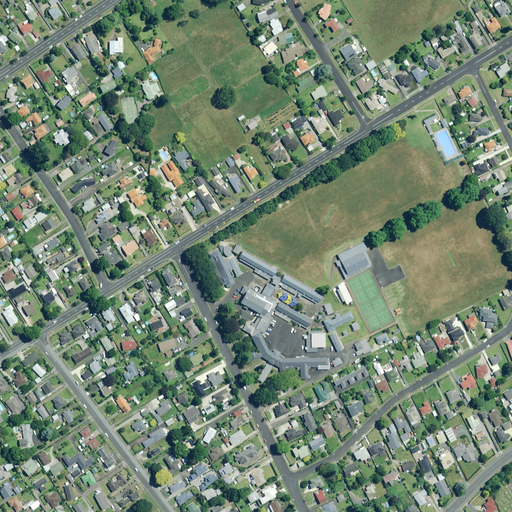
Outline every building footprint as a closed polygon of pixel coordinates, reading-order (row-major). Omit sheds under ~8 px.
[(501,17),(505,15),(506,15),(510,13),(509,12),(501,0),(500,0),(493,5),(501,17)] [(245,8),(242,3),(237,7),(240,12),(245,8)] [(323,4),(322,10),(320,9),(317,13),(319,14),(318,16),(325,20),(329,14),(330,5),(323,4)] [(38,16),(31,5),(26,8),(27,10),(25,12),(30,21),(38,16)] [(62,14),(57,6),(52,10),(51,9),(48,11),(54,20),(62,14)] [(257,14),(259,23),(262,22),(262,23),(265,22),(265,21),(269,20),(277,16),(273,8),(265,12),(257,14)] [(500,27),(494,17),(487,22),(489,24),(486,26),(490,33),(500,27)] [(275,21),(274,19),(270,21),(271,23),(269,24),(273,30),(271,31),(274,36),(283,30),(280,26),(281,26),(277,19),(275,21)] [(339,29),(333,19),(324,24),(326,28),(330,26),(333,32),(339,29)] [(34,28),(27,20),(24,23),(25,24),(19,28),(25,35),(34,28)] [(462,30),(460,27),(456,21),(452,24),(457,33),(462,30)] [(475,22),(474,21),(470,24),(473,29),(478,26),(476,21),(475,22)] [(13,22),(9,25),(10,26),(9,27),(11,29),(12,29),(14,32),(19,30),(13,22)] [(22,40),(12,32),(8,37),(18,45),(22,40)] [(478,39),(480,37),(477,32),(468,37),(475,49),(482,45),(478,39)] [(293,41),(291,33),(278,37),(280,45),(293,41)] [(454,34),(449,37),(447,39),(451,45),(453,43),(454,45),(459,42),(462,47),(461,48),(463,52),(468,49),(463,39),(462,39),(459,33),(455,36),(454,34)] [(9,40),(6,35),(0,39),(0,54),(3,53),(3,54),(8,51),(4,46),(6,45),(5,43),(9,40)] [(91,54),(97,51),(92,35),(84,37),(89,50),(90,50),(91,54)] [(266,40),(262,35),(257,39),(260,44),(266,40)] [(123,52),(123,38),(118,38),(118,41),(109,41),(109,54),(115,54),(115,52),(123,52)] [(438,44),(434,38),(430,41),(433,47),(438,44)] [(160,39),(154,39),(154,45),(155,45),(154,46),(151,48),(150,47),(146,50),(147,51),(142,53),(149,64),(155,61),(152,57),(161,51),(158,47),(158,45),(160,45),(160,39)] [(277,48),(272,42),(263,49),(269,55),(277,48)] [(302,56),(299,43),(289,46),(289,48),(285,49),(285,51),(281,52),(284,63),(291,62),(290,61),(294,60),(292,55),(296,54),(297,57),(302,56)] [(78,44),(70,50),(74,56),(75,55),(80,61),(86,57),(78,44)] [(357,55),(350,44),(340,50),(346,61),(357,55)] [(454,51),(451,46),(443,51),(441,47),(437,50),(442,59),(454,51)] [(427,57),(426,55),(422,57),(427,67),(429,65),(436,70),(440,64),(430,57),(427,57)] [(362,63),(358,57),(346,64),(350,70),(351,70),(355,76),(363,71),(359,64),(362,63)] [(303,61),(302,59),(296,61),(299,69),(296,69),(297,72),(308,69),(305,61),(303,61)] [(396,68),(391,61),(389,62),(387,59),(383,61),(390,72),(396,68)] [(125,66),(121,60),(116,63),(121,70),(125,66)] [(376,66),(373,60),(365,65),(369,70),(376,66)] [(508,70),(504,63),(493,70),(494,71),(495,70),(500,78),(504,75),(503,73),(508,70)] [(391,77),(384,64),(378,67),(386,80),(391,77)] [(64,77),(63,78),(65,82),(66,81),(68,85),(74,81),(72,78),(78,74),(73,67),(70,70),(69,68),(61,73),(64,77)] [(116,79),(123,74),(118,67),(112,71),(115,75),(113,76),(116,79)] [(420,73),(417,68),(411,72),(418,83),(421,80),(420,79),(427,75),(424,71),(420,73)] [(45,73),(42,69),(36,73),(42,84),(48,80),(48,78),(53,75),(49,70),(45,73)] [(402,77),(400,74),(396,76),(402,86),(405,85),(406,87),(411,85),(409,82),(412,81),(409,75),(406,77),(405,75),(402,77)] [(34,82),(30,75),(21,81),(23,85),(24,84),(27,89),(30,87),(29,85),(34,82)] [(314,85),(310,76),(298,83),(300,87),(296,88),(299,93),(307,88),(308,88),(314,85)] [(365,83),(362,78),(355,82),(362,94),(369,90),(368,89),(373,86),(370,80),(365,83)] [(386,82),(380,78),(377,82),(379,84),(378,85),(383,88),(382,90),(386,92),(387,90),(395,95),(398,90),(385,83),(386,82)] [(53,83),(57,88),(63,84),(59,79),(53,83)] [(117,87),(114,80),(99,87),(102,93),(117,87)] [(144,84),(142,85),(143,87),(142,88),(147,99),(148,99),(149,100),(155,97),(154,95),(158,94),(157,92),(159,91),(156,83),(150,85),(147,80),(143,82),(144,84)] [(76,93),(69,84),(67,86),(67,85),(65,87),(72,96),(76,93)] [(327,95),(322,85),(315,89),(316,90),(311,93),(315,100),(320,97),(321,99),(327,95)] [(17,87),(10,86),(9,89),(8,89),(6,98),(9,98),(9,101),(15,102),(16,98),(18,98),(18,96),(14,95),(14,92),(16,93),(17,87)] [(472,93),(468,86),(460,91),(460,92),(458,93),(461,99),(472,93)] [(115,91),(118,96),(121,94),(124,92),(122,87),(115,91)] [(97,98),(93,93),(91,94),(91,93),(79,101),(83,107),(97,98)] [(456,100),(453,94),(443,99),(446,105),(456,100)] [(72,100),(66,95),(63,100),(62,99),(56,106),(63,111),(66,106),(67,106),(72,100)] [(383,97),(378,100),(377,98),(376,99),(373,95),(370,97),(371,100),(368,102),(367,101),(365,103),(370,111),(385,101),(383,97)] [(478,103),(473,97),(467,101),(472,107),(478,103)] [(327,109),(322,101),(317,103),(323,112),(327,109)] [(17,105),(19,108),(16,110),(22,118),(30,112),(25,104),(24,105),(22,102),(17,105)] [(92,117),(90,115),(94,113),(90,108),(83,113),(88,120),(90,119),(92,117)] [(309,122),(310,121),(319,135),(323,132),(322,130),(323,129),(322,128),(327,125),(325,122),(328,120),(321,109),(318,111),(321,117),(317,120),(315,117),(313,118),(312,116),(308,119),(309,122)] [(344,118),(338,110),(333,113),(332,111),(327,114),(335,126),(339,124),(338,121),(344,118)] [(42,121),(36,112),(25,119),(27,123),(32,120),(35,125),(42,121)] [(481,112),(476,112),(476,114),(470,114),(469,121),(481,122),(481,117),(480,117),(481,112)] [(113,128),(103,113),(97,117),(106,131),(113,128)] [(438,118),(435,113),(423,119),(425,124),(438,118)] [(65,123),(61,118),(55,122),(59,127),(65,123)] [(27,125),(24,120),(19,123),(23,128),(27,125)] [(311,125),(307,120),(301,124),(303,128),(307,125),(307,127),(311,125)] [(257,126),(254,121),(247,126),(250,130),(257,126)] [(291,127),(287,122),(282,125),(286,130),(291,127)] [(48,133),(43,124),(34,130),(36,133),(34,134),(38,140),(48,133)] [(69,139),(62,129),(53,135),(56,139),(54,140),(56,143),(58,142),(60,145),(63,143),(64,145),(70,142),(68,139),(69,139)] [(93,138),(88,130),(83,133),(88,141),(93,138)] [(280,140),(275,132),(270,134),(275,143),(280,140)] [(309,136),(307,133),(300,138),(304,145),(308,143),(309,144),(314,141),(313,138),(314,137),(312,134),(309,136)] [(290,141),(287,135),(281,139),(286,147),(294,152),(299,143),(292,139),(290,141)] [(111,156),(114,151),(114,152),(116,149),(115,149),(118,143),(112,140),(109,145),(108,145),(104,152),(111,156)] [(485,152),(487,151),(488,153),(493,150),(497,148),(492,140),(484,144),(485,148),(484,149),(485,152)] [(283,149),(281,150),(280,148),(274,151),(273,150),(268,153),(273,162),(276,160),(277,161),(280,160),(281,162),(288,158),(283,149)] [(188,156),(184,150),(180,153),(179,152),(174,155),(176,156),(174,157),(183,170),(188,167),(183,160),(188,156)] [(484,157),(482,152),(474,156),(476,160),(479,158),(480,159),(484,157)] [(8,156),(6,153),(0,156),(4,163),(12,158),(10,155),(8,156)] [(96,159),(92,155),(87,159),(91,163),(96,159)] [(84,159),(82,156),(78,159),(77,158),(75,160),(76,162),(70,166),(76,174),(84,169),(79,162),(84,159)] [(488,159),(489,161),(486,163),(488,166),(491,164),(492,168),(499,165),(494,156),(488,159)] [(234,165),(230,158),(226,161),(230,167),(234,165)] [(180,175),(172,161),(160,168),(165,176),(166,176),(170,183),(171,182),(175,188),(183,183),(179,175),(180,175)] [(108,174),(110,177),(110,176),(112,179),(115,176),(114,174),(118,171),(112,162),(106,166),(107,168),(101,171),(104,176),(108,174)] [(133,164),(131,162),(122,167),(124,170),(133,164)] [(0,175),(0,182),(17,171),(11,163),(3,168),(6,172),(2,175),(1,174),(0,175)] [(249,170),(247,166),(243,169),(250,180),(254,178),(253,176),(257,173),(253,167),(249,170)] [(220,174),(215,167),(211,170),(215,177),(220,174)] [(73,175),(68,168),(58,174),(62,181),(73,175)] [(506,178),(501,169),(492,174),(495,179),(497,178),(499,181),(506,178)] [(15,182),(17,184),(18,183),(18,184),(26,179),(21,171),(7,180),(10,186),(15,182)] [(140,180),(146,177),(147,176),(146,174),(145,175),(143,172),(137,175),(140,180)] [(226,177),(228,179),(225,180),(227,182),(229,181),(237,193),(240,191),(238,186),(240,185),(238,182),(240,181),(236,176),(233,178),(230,174),(226,177)] [(204,183),(200,176),(194,180),(198,187),(204,183)] [(127,181),(124,177),(119,181),(121,184),(118,186),(121,190),(133,182),(131,179),(127,181)] [(86,186),(96,184),(95,178),(84,180),(79,182),(72,190),(76,194),(82,187),(86,186)] [(216,183),(212,180),(209,184),(216,189),(214,191),(219,195),(221,193),(226,197),(229,193),(216,183)] [(511,189),(511,181),(511,180),(505,184),(504,184),(503,183),(501,184),(491,188),(494,193),(497,192),(499,196),(507,192),(511,189)] [(28,185),(20,190),(19,191),(22,195),(23,194),(25,198),(34,192),(31,188),(31,189),(28,185)] [(140,197),(135,189),(127,193),(131,199),(130,199),(132,203),(133,202),(137,207),(144,203),(142,201),(147,199),(144,194),(140,197)] [(204,197),(200,190),(196,192),(208,213),(213,210),(210,205),(214,203),(209,194),(204,197)] [(15,198),(12,193),(6,197),(9,202),(15,198)] [(30,205),(28,206),(30,209),(42,201),(40,198),(41,198),(41,196),(40,196),(40,194),(39,194),(36,194),(36,196),(28,201),(29,203),(29,204),(30,205)] [(94,201),(92,198),(83,203),(85,206),(81,208),(85,212),(87,210),(88,211),(96,206),(93,202),(94,201)] [(193,208),(194,209),(191,212),(194,217),(204,210),(198,199),(192,202),(195,207),(193,208)] [(172,208),(169,202),(164,205),(167,211),(172,208)] [(110,207),(108,203),(101,207),(104,211),(110,207)] [(24,217),(17,207),(12,211),(18,220),(24,217)] [(47,216),(43,210),(34,216),(35,217),(32,220),(30,217),(23,222),(29,230),(35,225),(34,224),(38,221),(38,222),(47,216)] [(109,217),(105,211),(97,216),(98,218),(95,220),(98,224),(109,217)] [(186,222),(181,212),(171,218),(174,224),(176,223),(177,224),(181,222),(183,224),(186,222)] [(56,225),(52,218),(42,224),(47,231),(56,225)] [(167,218),(164,220),(158,223),(161,229),(163,228),(164,231),(172,227),(167,218)] [(117,227),(120,232),(121,231),(121,232),(130,227),(126,222),(117,227)] [(102,234),(99,235),(102,241),(115,234),(112,228),(109,229),(106,224),(100,227),(102,230),(100,231),(102,234)] [(139,229),(136,224),(129,229),(131,234),(139,229)] [(14,229),(12,226),(3,232),(5,235),(14,229)] [(145,232),(144,230),(140,232),(147,243),(146,244),(148,247),(156,242),(149,230),(145,232)] [(233,241),(229,233),(223,236),(227,244),(233,241)] [(121,239),(118,235),(112,239),(114,243),(121,239)] [(59,244),(56,238),(47,244),(48,246),(45,248),(48,251),(59,244)] [(127,257),(131,254),(130,254),(134,252),(133,251),(138,248),(133,241),(122,248),(127,257)] [(109,249),(105,243),(97,248),(101,253),(106,250),(106,251),(109,249)] [(374,265),(363,243),(334,257),(345,279),(374,265)] [(232,255),(227,245),(223,247),(222,246),(219,247),(222,253),(223,252),(224,254),(227,257),(232,255)] [(241,248),(236,245),(232,252),(238,255),(241,248)] [(232,281),(215,247),(205,252),(222,286),(232,281)] [(10,252),(7,248),(1,252),(3,257),(2,257),(5,261),(12,256),(9,252),(10,252)] [(276,267),(242,248),(238,256),(254,265),(251,269),(269,279),(276,267)] [(120,261),(114,250),(108,253),(103,256),(109,266),(112,264),(113,265),(120,261)] [(64,258),(61,252),(47,261),(49,264),(57,259),(58,262),(64,258)] [(240,271),(232,255),(226,258),(234,274),(240,271)] [(77,263),(75,260),(66,266),(67,267),(63,269),(66,273),(69,271),(70,273),(77,269),(75,265),(77,263)] [(37,274),(31,265),(22,271),(26,278),(28,276),(30,279),(37,274)] [(173,285),(177,283),(168,267),(161,270),(163,273),(162,274),(169,288),(170,290),(168,291),(171,296),(177,293),(173,286),(173,285)] [(16,278),(12,270),(4,274),(5,275),(2,277),(6,283),(16,278)] [(59,278),(54,270),(48,274),(52,282),(59,278)] [(321,293),(283,271),(276,283),(297,295),(299,292),(316,302),(321,293)] [(89,287),(84,279),(79,282),(84,290),(89,287)] [(151,292),(153,291),(154,293),(156,291),(157,293),(160,291),(159,289),(160,288),(155,279),(149,283),(152,287),(149,289),(151,292)] [(274,286),(265,282),(259,292),(268,297),(274,286)] [(275,303),(242,283),(238,290),(241,292),(236,301),(255,312),(248,324),(258,329),(262,332),(271,317),(268,315),(275,303)] [(345,293),(341,284),(334,287),(339,296),(345,293)] [(67,295),(69,297),(70,298),(76,294),(71,285),(68,287),(67,286),(64,288),(68,295),(67,295)] [(45,307),(47,306),(52,303),(51,302),(57,298),(55,295),(53,296),(51,292),(48,294),(45,290),(41,292),(41,291),(38,293),(39,296),(41,295),(46,303),(44,304),(45,307)] [(133,299),(135,302),(137,305),(142,302),(143,304),(147,302),(146,300),(148,299),(145,295),(143,291),(135,296),(136,297),(133,299)] [(175,295),(176,296),(177,297),(180,295),(181,296),(182,297),(174,302),(173,300),(164,305),(170,315),(175,312),(173,310),(170,312),(169,310),(172,308),(177,306),(178,308),(186,303),(184,300),(185,299),(182,295),(180,292),(175,295)] [(24,300),(22,296),(15,300),(18,304),(24,300)] [(509,306),(508,303),(509,303),(509,302),(511,300),(511,299),(511,298),(511,296),(505,298),(504,297),(499,300),(504,311),(510,308),(509,306)] [(36,305),(33,300),(30,302),(30,303),(23,308),(28,316),(31,315),(32,316),(35,314),(34,313),(37,311),(34,306),(36,305)] [(310,318),(278,300),(273,308),(305,327),(310,318)] [(332,310),(327,301),(321,304),(325,313),(332,310)] [(130,309),(127,303),(121,306),(121,307),(118,309),(128,324),(133,321),(130,317),(133,315),(129,309),(130,309)] [(10,326),(16,322),(15,321),(18,320),(11,309),(13,308),(10,305),(7,307),(8,307),(5,309),(6,311),(2,313),(10,326)] [(191,309),(190,309),(189,307),(181,312),(182,315),(183,314),(186,318),(193,314),(192,312),(193,311),(191,309)] [(100,312),(103,317),(104,319),(106,321),(108,320),(110,323),(115,320),(108,308),(100,312)] [(491,310),(480,309),(479,316),(483,317),(482,321),(486,321),(486,328),(493,328),(494,322),(496,323),(496,315),(491,314),(491,310)] [(325,329),(351,316),(348,310),(328,319),(327,317),(321,320),(325,329)] [(152,331),(156,330),(158,329),(158,330),(157,331),(157,333),(164,330),(159,317),(160,317),(158,313),(152,316),(155,323),(149,325),(152,331)] [(478,322),(473,313),(467,316),(469,319),(463,321),(468,331),(475,328),(474,326),(476,325),(476,323),(478,322)] [(137,321),(138,320),(140,324),(143,323),(141,319),(137,314),(133,316),(137,321)] [(98,316),(96,317),(95,317),(86,323),(90,328),(91,327),(92,330),(96,328),(98,332),(104,329),(98,321),(100,320),(98,316)] [(200,333),(192,319),(183,324),(186,329),(187,328),(189,333),(187,334),(190,339),(200,333)] [(361,334),(354,320),(347,323),(355,338),(361,334)] [(270,351),(266,349),(257,331),(258,329),(248,324),(243,321),(239,327),(247,332),(249,333),(257,351),(252,353),(254,358),(259,355),(277,366),(277,370),(283,370),(283,369),(291,368),(291,366),(298,366),(298,378),(305,378),(305,365),(315,365),(315,368),(328,367),(328,356),(280,356),(276,354),(278,351),(272,348),(270,351)] [(459,327),(462,325),(459,321),(451,325),(454,329),(455,331),(449,333),(454,342),(458,340),(457,338),(464,334),(462,330),(461,331),(459,327)] [(84,331),(80,324),(73,328),(74,330),(71,332),(76,339),(85,333),(84,331)] [(322,347),(322,330),(304,330),(304,347),(322,347)] [(340,347),(332,330),(327,333),(335,349),(340,347)] [(62,342),(61,343),(63,346),(65,344),(73,340),(67,331),(60,335),(61,337),(60,338),(62,342)] [(389,341),(385,333),(375,338),(377,344),(384,341),(385,343),(389,341)] [(439,339),(438,336),(433,338),(439,350),(444,348),(445,347),(445,346),(450,343),(446,336),(439,339)] [(109,342),(106,337),(100,340),(107,352),(113,349),(109,342)] [(369,347),(364,337),(351,343),(357,353),(369,347)] [(177,347),(174,338),(157,344),(160,352),(177,347)] [(435,348),(430,340),(424,344),(423,342),(419,344),(425,354),(435,348)] [(135,348),(134,341),(130,342),(130,341),(121,343),(123,351),(135,348)] [(424,355),(417,342),(414,343),(415,345),(417,344),(418,346),(416,347),(418,352),(419,352),(421,356),(424,355)] [(93,354),(89,347),(78,354),(78,353),(72,356),(77,364),(93,354)] [(26,367),(27,366),(28,367),(30,366),(29,365),(40,358),(35,351),(26,358),(26,359),(22,362),(26,367)] [(421,357),(419,352),(413,355),(415,359),(411,361),(415,369),(421,365),(421,364),(425,362),(422,356),(421,357)] [(189,367),(191,365),(192,367),(203,361),(199,353),(189,359),(190,361),(186,363),(189,367)] [(502,360),(499,353),(495,355),(496,357),(494,358),(493,356),(489,358),(493,366),(498,364),(497,362),(502,360)] [(398,362),(400,365),(400,367),(404,365),(408,372),(412,370),(408,362),(409,362),(406,355),(403,357),(404,359),(398,362)] [(340,361),(338,356),(330,360),(333,365),(340,361)] [(116,362),(113,357),(105,361),(108,366),(116,362)] [(102,368),(96,360),(89,365),(91,367),(90,368),(94,374),(102,368)] [(383,373),(378,361),(373,364),(378,375),(383,373)] [(123,375),(126,381),(131,378),(131,379),(134,378),(134,377),(139,374),(134,364),(134,363),(129,362),(128,367),(126,368),(127,372),(123,375)] [(43,370),(37,363),(32,368),(41,377),(46,372),(43,369),(43,370)] [(272,367),(267,364),(257,380),(262,383),(272,367)] [(475,365),(476,368),(475,368),(477,378),(483,377),(483,374),(487,373),(485,365),(481,366),(480,364),(475,365)] [(117,371),(114,366),(105,371),(108,376),(117,371)] [(365,367),(333,382),(335,386),(340,384),(342,389),(347,387),(344,382),(348,380),(350,385),(354,383),(352,378),(355,376),(357,381),(361,379),(359,374),(362,372),(365,377),(369,376),(365,367)] [(384,370),(384,371),(389,382),(398,378),(394,369),(392,370),(391,368),(387,370),(386,369),(384,370)] [(194,375),(191,369),(184,373),(187,379),(194,375)] [(173,372),(171,370),(167,372),(167,371),(163,373),(168,382),(178,376),(175,371),(173,372)] [(213,387),(214,386),(215,389),(218,387),(216,385),(223,381),(220,375),(216,378),(212,370),(206,373),(209,378),(208,378),(209,381),(210,381),(213,387)] [(27,382),(21,371),(15,374),(16,374),(17,376),(16,379),(13,380),(17,387),(27,382)] [(475,382),(471,375),(465,378),(466,380),(460,384),(463,390),(468,387),(469,390),(475,387),(473,383),(475,382)] [(498,384),(497,381),(496,382),(494,378),(489,380),(491,384),(488,385),(490,388),(498,384)] [(105,397),(105,396),(112,392),(104,380),(97,384),(101,389),(100,390),(104,395),(105,397)] [(389,390),(384,380),(375,385),(378,392),(381,390),(383,393),(389,390)] [(50,382),(42,387),(47,394),(52,391),(55,389),(50,382)] [(322,392),(319,385),(313,388),(319,400),(318,401),(319,403),(331,397),(329,393),(327,394),(325,390),(322,392)] [(511,387),(503,394),(508,401),(509,400),(511,403),(511,402),(511,387)] [(43,396),(39,389),(35,392),(39,398),(43,396)] [(227,392),(226,389),(213,396),(214,398),(213,399),(209,401),(211,404),(213,403),(215,405),(222,401),(223,403),(230,399),(228,395),(227,395),(225,393),(227,392)] [(453,394),(451,390),(445,393),(450,404),(453,402),(453,401),(460,398),(457,392),(453,394)] [(371,394),(370,391),(361,394),(366,405),(372,402),(369,395),(371,394)] [(37,400),(32,393),(26,397),(28,399),(25,401),(26,403),(29,401),(31,404),(37,400)] [(189,401),(184,393),(176,398),(178,402),(181,400),(183,405),(189,401)] [(289,400),(290,401),(291,402),(289,403),(292,407),(295,406),(296,406),(299,405),(301,409),(306,406),(303,400),(304,399),(302,394),(295,397),(294,396),(291,397),(290,398),(290,399),(289,400)] [(61,399),(59,396),(53,400),(55,404),(54,405),(58,410),(66,404),(62,398),(61,399)] [(117,399),(115,400),(124,413),(126,412),(126,413),(131,409),(130,409),(121,396),(116,399),(117,399)] [(22,407),(15,397),(11,400),(10,399),(5,402),(13,412),(12,413),(15,418),(21,414),(18,410),(22,407)] [(169,404),(166,399),(159,404),(161,407),(156,410),(159,416),(169,409),(167,405),(169,404)] [(363,410),(359,401),(346,407),(351,418),(358,414),(357,413),(363,410)] [(432,411),(427,401),(422,404),(424,407),(419,409),(422,416),(432,411)] [(446,407),(443,401),(439,403),(438,401),(434,404),(440,416),(444,414),(442,409),(446,407)] [(215,410),(212,404),(203,409),(204,411),(202,412),(203,414),(206,413),(207,415),(215,410)] [(280,405),(280,404),(273,408),(274,411),(277,418),(289,412),(287,408),(283,410),(280,405)] [(46,409),(43,405),(37,410),(44,419),(49,415),(45,410),(46,409)] [(418,414),(414,406),(406,410),(407,412),(405,413),(412,428),(416,426),(416,427),(419,426),(414,417),(418,414)] [(239,409),(233,413),(231,415),(232,417),(235,416),(236,418),(242,414),(239,409)] [(72,418),(74,417),(73,415),(75,414),(73,411),(71,412),(69,410),(63,414),(64,417),(63,418),(65,422),(67,421),(68,424),(74,420),(72,418)] [(499,415),(497,410),(487,414),(491,422),(492,421),(495,427),(502,424),(498,416),(499,415)] [(452,413),(451,411),(445,414),(448,420),(457,415),(455,411),(452,413)] [(304,421),(304,422),(303,423),(305,427),(306,426),(309,432),(317,429),(313,421),(314,421),(313,417),(311,418),(308,412),(305,414),(300,416),(303,421),(304,421)] [(162,422),(157,414),(154,416),(158,424),(162,422)] [(336,416),(338,418),(333,421),(340,433),(345,431),(344,429),(348,427),(346,423),(343,417),(342,417),(340,414),(336,416)] [(246,422),(243,416),(237,420),(236,418),(232,420),(234,422),(230,424),(233,430),(246,422)] [(474,421),(471,416),(466,418),(471,428),(479,424),(477,419),(474,421)] [(165,421),(167,427),(175,422),(172,417),(165,421)] [(399,420),(397,417),(392,420),(398,430),(403,428),(406,433),(410,431),(403,418),(399,420)] [(135,432),(137,430),(137,431),(139,430),(140,432),(145,428),(143,424),(145,422),(143,418),(138,421),(131,425),(135,432)] [(334,432),(329,422),(320,426),(326,439),(333,436),(331,433),(334,432)] [(511,428),(509,422),(502,426),(505,431),(511,428)] [(31,435),(33,435),(32,427),(30,428),(30,424),(22,425),(24,439),(19,440),(20,449),(32,447),(31,442),(32,442),(31,435)] [(396,431),(392,424),(387,427),(390,433),(386,435),(388,440),(389,442),(386,443),(390,451),(393,450),(400,447),(397,439),(396,435),(395,436),(394,432),(396,431)] [(93,433),(88,426),(79,432),(83,438),(79,441),(81,443),(83,442),(84,443),(82,444),(83,447),(86,445),(87,446),(89,445),(92,450),(101,444),(96,437),(90,441),(87,438),(93,433)] [(217,431),(209,427),(205,434),(205,435),(202,440),(208,444),(212,438),(213,438),(217,431)] [(165,436),(161,428),(148,435),(150,438),(142,443),(145,448),(165,436)] [(287,430),(288,432),(285,434),(289,442),(306,434),(304,430),(301,431),(300,430),(296,432),(294,429),(291,431),(290,428),(287,430)] [(456,440),(450,428),(444,431),(450,443),(456,440)] [(504,432),(502,428),(495,432),(500,443),(503,441),(504,443),(508,441),(507,439),(508,439),(505,432),(504,432)] [(245,437),(241,430),(229,436),(231,440),(229,441),(232,445),(239,441),(239,440),(245,437)] [(447,441),(442,431),(438,433),(439,435),(436,437),(440,444),(447,441)] [(409,441),(406,433),(400,436),(404,444),(409,441)] [(325,445),(321,436),(308,443),(312,451),(325,445)] [(385,450),(381,442),(367,448),(371,456),(385,450)] [(470,446),(467,447),(464,442),(457,446),(452,449),(457,459),(462,456),(464,461),(465,460),(466,462),(470,461),(470,462),(475,460),(472,455),(474,454),(470,446)] [(488,445),(486,443),(478,447),(482,455),(486,453),(486,452),(490,450),(489,449),(492,448),(490,444),(488,445)] [(255,455),(258,453),(257,451),(258,451),(255,446),(253,448),(251,445),(247,447),(248,449),(241,452),(240,451),(236,453),(236,454),(234,456),(235,458),(234,459),(236,462),(239,461),(240,464),(243,463),(243,464),(250,460),(249,458),(251,457),(252,457),(255,456),(255,455)] [(307,450),(304,445),(299,448),(299,449),(297,450),(295,448),(291,450),(295,458),(298,456),(300,459),(308,454),(306,450),(307,450)] [(220,450),(218,446),(210,450),(212,453),(208,455),(212,461),(225,454),(221,449),(220,450)] [(420,450),(418,446),(410,450),(412,454),(420,450)] [(102,457),(101,458),(100,458),(103,463),(104,462),(109,471),(117,466),(104,447),(98,451),(102,457)] [(371,461),(369,457),(364,447),(352,453),(356,460),(359,458),(361,461),(363,460),(366,464),(371,461)] [(160,453),(157,448),(152,452),(149,454),(152,458),(160,453)] [(52,462),(50,459),(45,452),(39,456),(45,465),(43,467),(46,472),(50,470),(54,475),(56,474),(58,476),(62,474),(60,471),(64,469),(60,462),(51,468),(48,464),(52,462)] [(454,463),(449,452),(440,456),(441,458),(439,459),(444,470),(448,467),(447,466),(454,463)] [(72,470),(74,468),(75,470),(78,468),(77,467),(80,466),(82,470),(95,461),(92,457),(86,461),(80,453),(70,459),(67,455),(63,458),(69,467),(72,470)] [(182,469),(173,454),(165,459),(171,469),(166,473),(169,477),(182,469)] [(432,468),(425,455),(419,459),(420,461),(418,462),(425,474),(430,471),(430,469),(432,468)] [(38,467),(31,458),(27,462),(24,464),(21,467),(29,476),(36,470),(35,469),(38,467)] [(403,472),(409,470),(411,469),(414,467),(411,461),(401,466),(397,468),(399,472),(403,470),(403,472)] [(13,467),(10,462),(4,466),(7,471),(13,467)] [(233,471),(228,462),(224,465),(225,466),(218,471),(222,477),(227,473),(228,474),(233,471)] [(359,470),(355,462),(342,469),(345,475),(354,471),(354,472),(359,470)] [(204,466),(201,463),(198,465),(199,466),(193,470),(194,473),(187,478),(190,482),(204,473),(204,472),(208,470),(205,466),(204,466)] [(253,485),(255,484),(257,487),(265,482),(262,477),(263,477),(259,470),(251,475),(254,480),(251,481),(253,485)] [(392,480),(393,479),(397,474),(391,470),(389,473),(381,477),(384,484),(388,482),(390,485),(391,486),(393,485),(392,484),(394,483),(392,480)] [(97,483),(91,471),(86,474),(87,475),(81,478),(84,483),(88,481),(90,486),(97,483)] [(214,477),(212,473),(204,478),(205,481),(203,482),(204,483),(199,487),(201,491),(210,486),(209,485),(217,479),(215,476),(214,477)] [(443,479),(445,478),(443,473),(437,476),(439,481),(434,483),(441,498),(449,494),(443,479)] [(69,474),(66,476),(68,480),(69,480),(72,483),(75,481),(69,474)] [(127,482),(122,474),(116,477),(119,480),(114,484),(112,481),(107,484),(113,492),(119,488),(118,487),(121,485),(122,486),(127,482)] [(46,489),(43,485),(47,482),(43,476),(39,479),(33,483),(37,489),(39,488),(42,492),(46,489)] [(231,482),(227,476),(223,479),(227,485),(231,482)] [(324,486),(319,476),(309,480),(311,484),(308,485),(310,489),(318,486),(319,488),(324,486)] [(12,487),(9,481),(3,485),(4,485),(0,487),(0,491),(5,499),(12,494),(9,489),(12,487)] [(186,486),(183,481),(179,484),(178,483),(173,485),(169,487),(170,490),(169,491),(171,494),(186,486)] [(65,483),(66,486),(64,486),(68,501),(75,499),(71,484),(69,485),(68,482),(65,483)] [(375,488),(374,484),(366,488),(367,491),(365,492),(367,497),(376,493),(374,489),(375,488)] [(23,491),(19,485),(14,489),(17,494),(23,491)] [(275,485),(270,487),(261,491),(262,494),(263,493),(265,496),(259,499),(261,504),(265,502),(275,497),(274,495),(277,493),(274,488),(276,487),(275,485)] [(216,495),(211,487),(200,493),(203,497),(204,496),(207,501),(216,495)] [(326,501),(321,490),(314,494),(320,504),(326,501)] [(426,494),(423,490),(413,496),(419,506),(426,502),(422,496),(426,494)] [(123,496),(124,498),(123,498),(124,499),(119,503),(122,507),(133,499),(134,502),(140,497),(138,495),(138,494),(137,492),(135,493),(133,491),(130,493),(127,495),(127,494),(123,496)] [(178,502),(177,502),(179,505),(185,502),(184,501),(193,496),(191,493),(190,494),(188,491),(175,499),(176,501),(177,500),(178,502)] [(259,498),(255,491),(246,497),(250,503),(259,498)] [(58,507),(57,506),(59,505),(58,503),(62,500),(57,492),(50,497),(49,494),(44,497),(48,503),(49,502),(53,508),(54,507),(56,509),(58,507)] [(106,501),(101,492),(95,496),(102,511),(110,507),(106,501)] [(345,500),(342,494),(336,497),(339,502),(345,500)] [(16,496),(7,502),(11,507),(13,506),(17,511),(23,508),(25,510),(30,506),(34,503),(32,499),(24,505),(23,502),(20,503),(16,496)] [(493,511),(497,509),(489,498),(486,500),(488,502),(482,506),(485,511),(483,511),(493,511)] [(34,503),(30,506),(33,510),(39,506),(39,505),(40,504),(38,500),(34,503)] [(282,511),(280,507),(277,500),(270,504),(268,506),(271,511),(282,511)] [(86,511),(80,502),(73,507),(76,511),(86,511)] [(337,511),(338,511),(333,502),(320,508),(322,511),(337,511)] [(198,511),(193,503),(187,507),(189,511),(198,511)]
